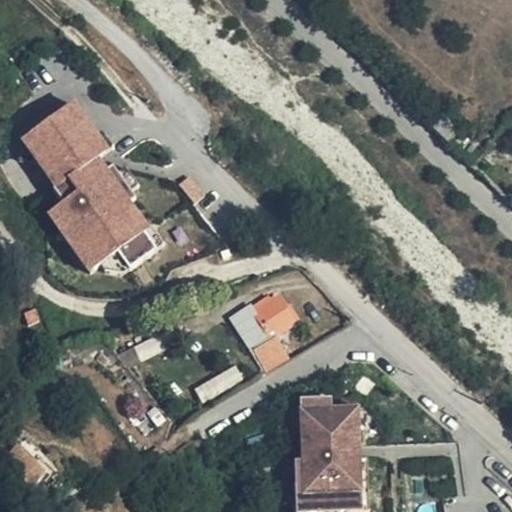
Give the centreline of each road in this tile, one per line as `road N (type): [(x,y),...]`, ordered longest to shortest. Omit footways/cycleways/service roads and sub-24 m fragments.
road 1 (residential): [(73,0),(175,96),(186,139),(206,170),(308,250)]
road 2 (unclassified): [(308,250),(100,309),(60,292),(0,228)]
road 3 (residential): [(308,250),(370,321),(511,450)]
